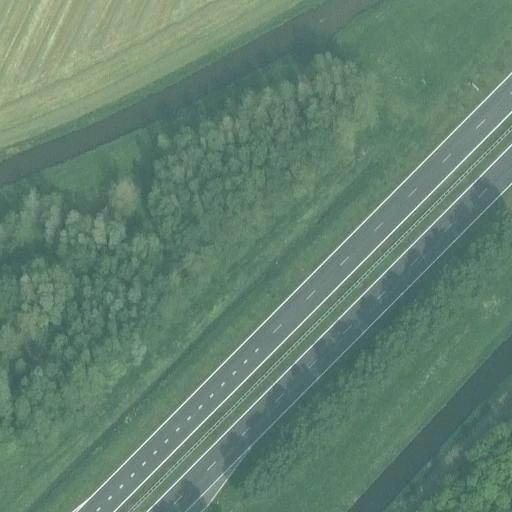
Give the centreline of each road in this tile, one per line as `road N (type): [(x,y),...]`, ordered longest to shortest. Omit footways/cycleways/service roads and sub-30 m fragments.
road 1 (trunk): [(511,89),(92,511)]
road 2 (trunk): [(164,511),(511,160)]
